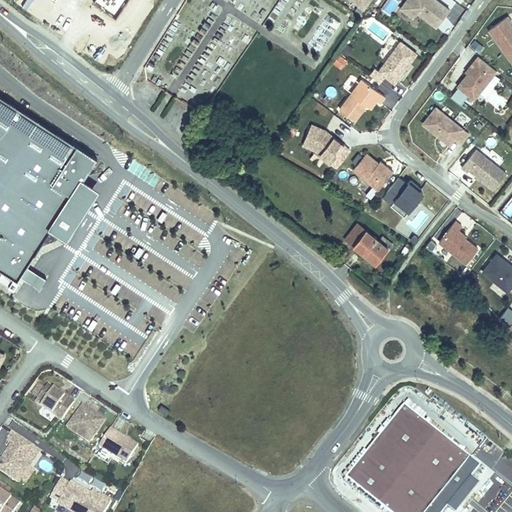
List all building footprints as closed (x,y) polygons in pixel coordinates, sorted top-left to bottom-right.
[(344,0),(360,11),(367,0),(344,0)] [(447,10),(434,0),(408,0),(408,2),(403,2),(398,9),(408,16),(414,15),(416,13),(435,27),(447,10)] [(511,30),(507,24),(509,22),(504,16),(485,29),(511,63),(511,62),(511,30)] [(474,39),(470,45),(479,51),(483,45),(474,39)] [(366,74),(377,82),(382,75),(391,82),(413,52),(397,40),(391,48),(382,61),(375,69),(371,66),(366,74)] [(382,61),(391,48),(385,43),(376,57),(382,61)] [(349,58),(354,50),(348,46),(343,54),(349,58)] [(472,98),(494,70),(476,56),(471,62),(473,64),(465,73),(456,86),(472,98)] [(343,72),(349,64),(341,58),(335,66),(343,72)] [(465,73),(473,64),(471,62),(463,72),(465,73)] [(383,96),(360,79),(338,109),(353,120),(364,104),(366,106),(372,98),(375,100),(378,102),(383,96)] [(0,264),(40,289),(46,278),(27,267),(51,229),(65,240),(100,190),(83,177),(98,158),(0,94),(0,264)] [(369,108),(375,100),(372,98),(366,106),(369,108)] [(467,133),(434,107),(421,123),(448,144),(452,138),(459,143),(467,133)] [(508,123),(511,117),(511,114),(506,110),(500,118),(508,123)] [(343,145),(331,136),(329,138),(323,133),(324,130),(310,124),(301,144),(313,149),(329,162),(343,145)] [(492,188),(505,173),(474,148),(460,166),(466,171),(468,169),(492,188)] [(392,171),(385,166),(384,168),(365,153),(352,169),(377,189),(392,171)] [(421,192),(415,187),(417,186),(409,179),(406,183),(397,176),(380,197),(389,205),(392,201),(406,211),(421,192)] [(406,211),(392,201),(389,205),(388,206),(401,217),(406,211)] [(423,234),(435,214),(417,203),(404,222),(423,234)] [(463,237),(465,235),(457,229),(460,225),(453,220),(437,240),(465,262),(476,247),(463,237)] [(358,225),(347,240),(378,264),(389,249),(380,242),(358,225)] [(380,242),(389,249),(391,250),(395,244),(385,236),(380,242)] [(447,258),(452,252),(443,246),(439,252),(447,258)] [(511,281),(511,266),(495,252),(481,270),(506,290),(511,281)] [(511,308),(506,305),(499,318),(510,323),(511,318),(511,308)] [(61,417),(73,400),(46,382),(34,400),(61,417)] [(90,442),(105,419),(95,413),(94,414),(90,412),(91,410),(82,404),(71,421),(81,427),(77,433),(90,442)] [(384,511),(448,511),(451,509),(455,511),(458,511),(478,488),(472,484),(483,470),(407,408),(347,482),(384,511)] [(81,427),(71,421),(67,427),(77,433),(81,427)] [(125,463),(137,444),(109,427),(98,446),(125,463)] [(0,469),(19,482),(29,466),(21,461),(32,443),(16,433),(5,451),(7,452),(3,457),(2,456),(0,458),(0,469)] [(102,508),(104,504),(107,506),(110,499),(91,489),(88,495),(82,492),(84,489),(69,481),(57,503),(74,511),(103,511),(105,510),(102,508)] [(2,492),(0,490),(0,511),(13,511),(20,503),(2,492)]
